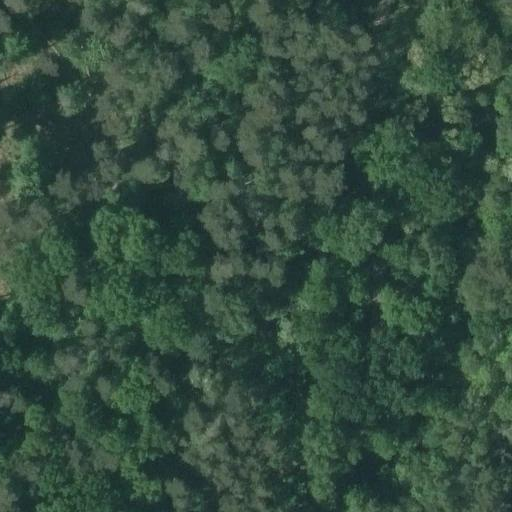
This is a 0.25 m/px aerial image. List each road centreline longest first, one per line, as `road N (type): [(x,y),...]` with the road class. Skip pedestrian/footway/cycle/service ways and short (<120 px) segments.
road 1 (track): [(334,511),(382,313),(351,93),(382,0)]
road 2 (track): [(4,0),(120,147)]
